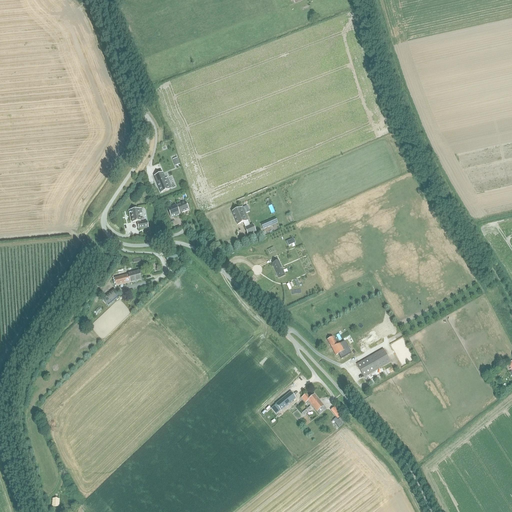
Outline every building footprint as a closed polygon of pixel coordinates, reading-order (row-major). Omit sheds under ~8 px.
[(165,179),(163,173),(154,176),(161,193),(172,189),(167,178),(165,179)] [(171,218),(179,215),(179,214),(189,210),(185,202),(176,206),(175,205),(167,209),(171,218)] [(232,212),(237,225),(248,220),(243,207),(232,212)] [(141,223),(140,221),(141,221),(139,214),(142,214),(141,209),(130,211),(132,223),(138,222),(138,223),(139,229),(148,228),(147,222),(141,223)] [(274,219),(261,224),(263,229),(276,223),(274,219)] [(248,235),(256,232),(252,225),(250,226),(245,228),(248,235)] [(278,261),(272,264),(279,278),(285,275),(278,261)] [(141,280),(138,271),(138,270),(129,273),(129,275),(115,279),(117,287),(141,280)] [(108,307),(120,297),(113,289),(101,299),(108,307)] [(385,322),(354,339),(361,351),(391,333),(385,322)] [(332,337),(327,340),(331,348),(335,356),(338,354),(339,354),(341,358),(340,358),(341,359),(351,353),(351,352),(350,353),(348,348),(347,347),(343,350),(342,348),(347,346),(346,346),(344,342),(345,342),(345,341),(344,341),(344,342),(340,344),(339,344),(337,345),(332,337)] [(383,349),(356,365),(364,378),(390,362),(383,349)] [(290,393),(276,405),(281,411),(295,399),(290,393)] [(310,399),(308,397),(306,395),(301,399),(305,403),(307,402),(319,415),(325,409),(314,395),(310,399)] [(304,416),(312,409),(310,406),(302,413),(304,416)] [(346,421),(334,406),(329,410),(336,417),(332,420),(338,428),(346,421)]
